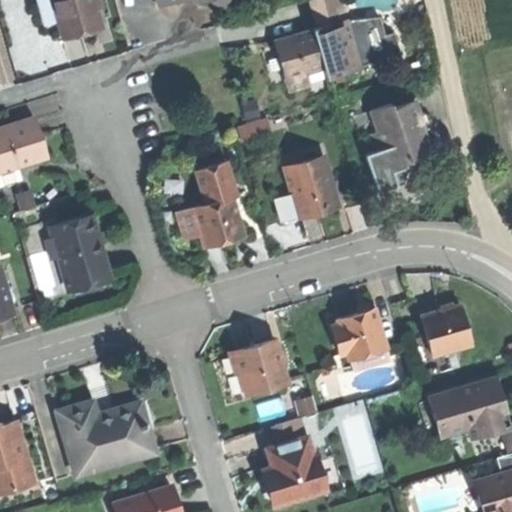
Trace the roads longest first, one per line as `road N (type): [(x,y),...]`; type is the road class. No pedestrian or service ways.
road 1 (residential): [(511,278),(454,250),(404,247),(333,261),(168,315)]
road 2 (track): [(482,259),(435,0)]
road 3 (residential): [(168,315),(96,78)]
road 4 (residential): [(168,315),(224,511)]
road 5 (residential): [(168,315),(0,363)]
road 6 (residential): [(214,40),(96,78)]
